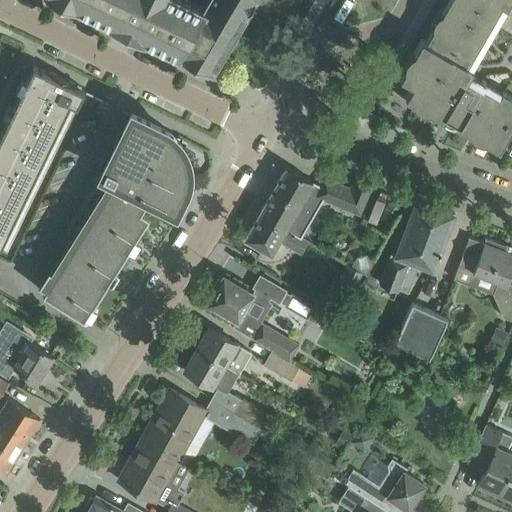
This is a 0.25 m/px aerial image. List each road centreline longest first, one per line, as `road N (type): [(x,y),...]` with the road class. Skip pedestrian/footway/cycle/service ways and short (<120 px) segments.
road 1 (secondary): [(39,511),(273,127)]
road 2 (tertiary): [(273,127),(218,115),(0,9)]
road 3 (residential): [(511,206),(354,144),(273,127)]
